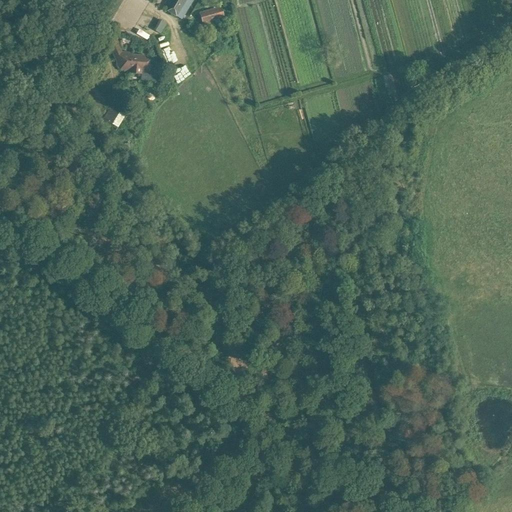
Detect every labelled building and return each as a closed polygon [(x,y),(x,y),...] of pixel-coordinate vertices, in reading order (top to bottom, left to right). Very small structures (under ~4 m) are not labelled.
[(171,0),(166,10),(181,19),(187,9),(182,6),(185,0),(171,0)] [(202,24),(203,23),(204,26),(213,24),(212,21),(223,18),(220,7),(199,13),(202,24)] [(160,33),(165,23),(160,20),(154,30),(160,33)] [(120,70),(128,71),(128,73),(141,74),(141,80),(159,82),(161,66),(155,65),(155,68),(149,68),(149,60),(146,59),(143,55),(144,50),(140,50),(139,55),(130,54),(131,53),(121,52),(115,39),(107,42),(120,70)] [(168,76),(177,85),(186,76),(178,67),(168,76)] [(375,79),(381,98),(403,91),(398,72),(375,79)] [(106,116),(114,121),(119,111),(111,107),(106,116)]
